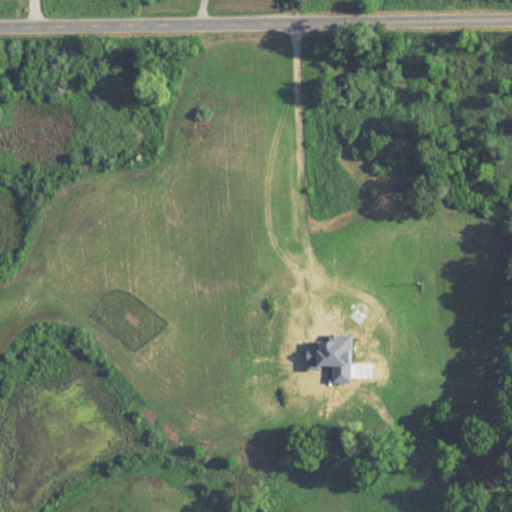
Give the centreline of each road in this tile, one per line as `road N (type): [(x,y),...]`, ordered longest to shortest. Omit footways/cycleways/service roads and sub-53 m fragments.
road 1 (residential): [(0,13),(511,8)]
road 2 (residential): [(297,9),(299,219),(308,280),(350,393),(415,469)]
